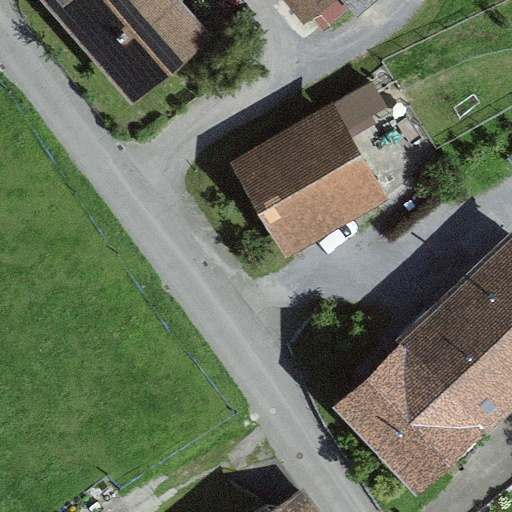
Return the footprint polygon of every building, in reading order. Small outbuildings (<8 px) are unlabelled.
[(35,0),(134,114),(213,47),(172,0),(35,0)] [(320,0),(328,9),(339,0),(320,0)] [(284,262),(387,204),(347,134),(388,111),(375,87),(333,110),(231,168),(284,262)] [(418,487),(511,396),(511,262),(511,264),(497,250),(337,404),(418,487)] [(308,511),(302,501),(285,511),(308,511)]
